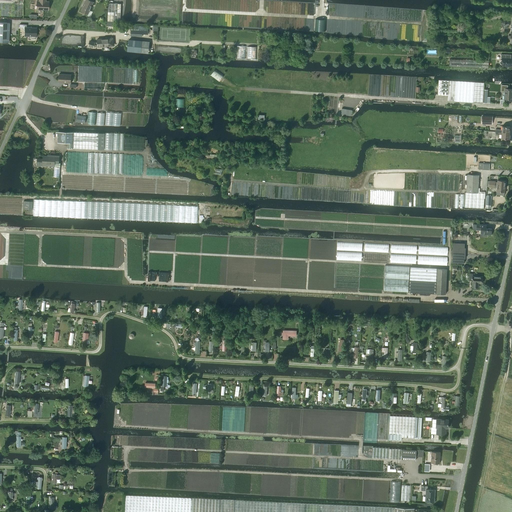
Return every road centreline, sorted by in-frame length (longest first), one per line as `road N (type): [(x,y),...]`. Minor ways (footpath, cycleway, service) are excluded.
road 1 (track): [(410,476),(124,470),(125,446),(411,461)]
road 2 (track): [(458,367),(181,358),(160,329),(115,313),(101,319),(96,351),(0,347)]
road 3 (track): [(448,299),(125,282),(125,236)]
road 4 (track): [(462,348),(458,384),(448,391),(212,378),(181,374),(181,358)]
road 5 (track): [(152,252),(449,267)]
road 6 (track): [(359,459),(360,439),(115,426),(117,409)]
road 7 (unclassified): [(456,511),(511,245)]
road 8 (track): [(475,511),(510,341),(493,326)]
road 9 (track): [(451,229),(260,218)]
road 10 (unclassified): [(0,152),(68,0)]
road 11 (track): [(0,231),(131,237)]
